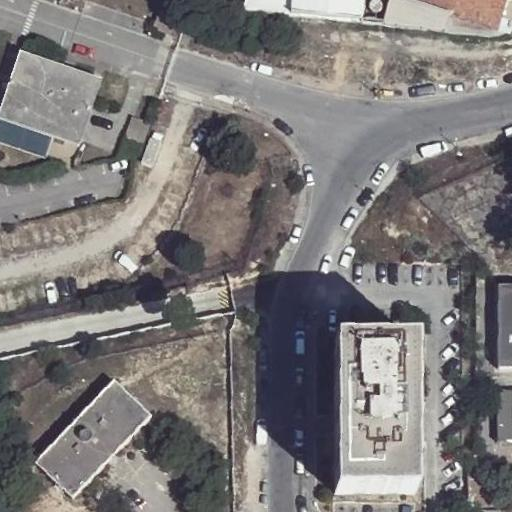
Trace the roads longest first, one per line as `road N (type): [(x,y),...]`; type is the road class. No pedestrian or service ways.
road 1 (residential): [(289,511),(291,289),(321,204),(378,140),(511,102)]
road 2 (unknown): [(203,76),(124,236),(65,262),(0,271)]
